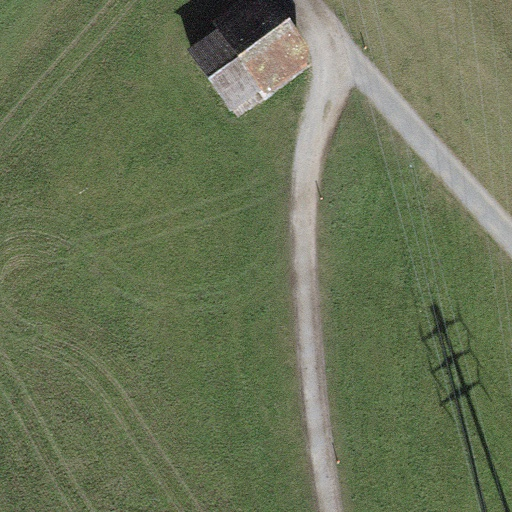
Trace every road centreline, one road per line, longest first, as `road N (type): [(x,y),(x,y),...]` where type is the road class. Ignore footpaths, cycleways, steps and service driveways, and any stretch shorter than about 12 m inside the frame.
road 1 (track): [(331,511),(310,362),(303,182),(328,35)]
road 2 (track): [(511,246),(328,35)]
